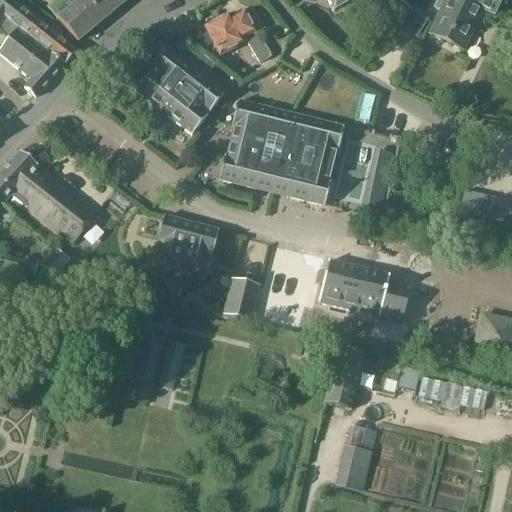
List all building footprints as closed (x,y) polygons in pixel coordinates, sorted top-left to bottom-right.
[(15,29),(26,15),(6,0),(0,0),(0,25),(4,20),(15,29)] [(80,0),(76,4),(97,28),(116,11),(106,0),(80,0)] [(106,0),(116,11),(129,0),(106,0)] [(326,0),(334,12),(356,0),(363,0),(370,9),(374,10),(389,1),(388,0),(326,0)] [(502,0),(428,0),(440,6),(427,34),(462,51),(476,22),(490,21),(492,17),(494,18),(502,0)] [(411,12),(400,2),(389,16),(400,25),(411,12)] [(97,28),(76,4),(57,20),(77,44),(97,28)] [(221,57),(235,49),(237,53),(244,49),(243,47),(248,44),(259,65),(271,58),(258,34),(252,24),(250,24),(244,13),(230,21),(228,17),(206,29),(221,57)] [(76,55),(26,15),(15,29),(38,48),(64,68),(76,55)] [(15,29),(4,20),(0,25),(0,32),(10,41),(0,53),(0,70),(12,80),(38,48),(15,29)] [(225,96),(161,46),(145,66),(153,73),(136,93),(192,137),(223,98),(225,96)] [(36,99),(64,68),(38,48),(12,80),(36,99)] [(344,130),(238,104),(237,106),(232,128),(235,128),(230,145),(227,159),(226,159),(224,158),(219,182),(325,209),(331,185),(328,184),(335,153),(338,154),(344,130)] [(98,214),(20,153),(0,175),(0,205),(3,208),(12,198),(25,208),(24,210),(71,248),(98,214)] [(374,168),(370,184),(387,188),(391,172),(374,168)] [(108,191),(98,202),(117,217),(127,206),(108,191)] [(485,198),(464,193),(459,214),(480,219),(485,198)] [(219,233),(164,218),(151,267),(206,281),(219,233)] [(1,261),(0,260),(0,270),(35,278),(35,277),(36,277),(38,268),(1,261)] [(332,272),(325,307),(398,322),(405,287),(332,272)] [(260,288),(232,282),(224,317),(251,323),(260,288)] [(511,344),(511,323),(483,317),(475,351),(509,358),(511,344)] [(163,340),(141,335),(125,401),(147,406),(163,340)] [(324,405),(349,411),(350,406),(356,408),(362,385),(355,384),(357,378),(369,382),(375,358),(338,349),(324,405)] [(350,430),(336,490),(363,496),(377,436),(350,430)]
